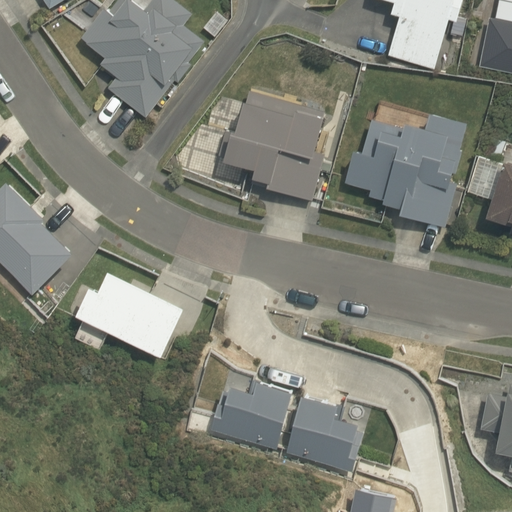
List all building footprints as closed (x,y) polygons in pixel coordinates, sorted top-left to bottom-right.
[(192,8),(180,0),(149,0),(147,4),(141,0),(116,0),(110,9),(104,5),(81,36),(105,54),(100,61),(118,75),(108,87),(146,115),(176,75),(180,78),(193,60),(190,58),(205,37),(183,20),(192,8)] [(385,52),(433,67),(448,16),(455,18),(460,0),(392,0),(390,11),(399,14),(385,52)] [(511,22),(488,18),(480,63),(511,69),(511,22)] [(266,185),(311,197),(325,151),(313,147),(322,114),(324,108),(250,88),(249,98),(244,97),(235,129),(230,128),(223,157),(253,166),(251,174),(268,179),(266,185)] [(397,211),(444,224),(458,174),(454,173),(462,150),(458,149),(468,120),(429,107),(424,121),(404,114),(399,125),(372,116),(363,148),(354,146),(345,180),(370,187),(368,193),(381,198),(381,200),(399,205),(397,211)] [(511,161),(503,158),(486,213),(511,221),(511,222),(509,230),(511,230),(511,161)] [(0,257),(35,292),(76,251),(44,219),(48,216),(10,179),(0,189),(0,257)] [(75,313),(161,354),(186,301),(108,264),(98,285),(90,281),(75,313)] [(226,391),(216,436),(357,469),(367,424),(346,418),(348,406),(247,383),(244,395),(226,391)] [(511,388),(511,392),(494,388),(485,431),(502,435),(498,452),(511,455),(511,388)]
